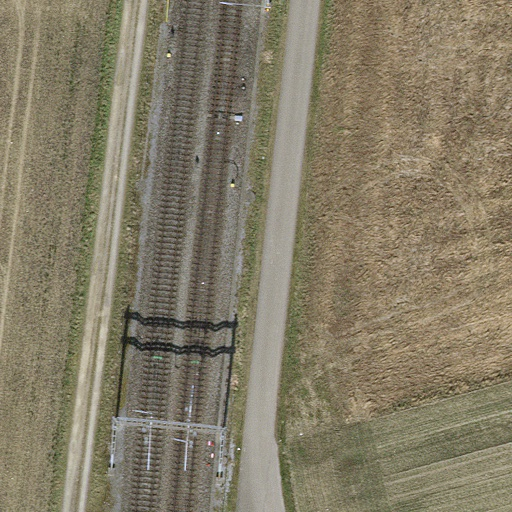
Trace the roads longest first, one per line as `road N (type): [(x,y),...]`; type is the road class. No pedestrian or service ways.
road 1 (track): [(143,0),(84,511)]
road 2 (track): [(256,507),(306,0)]
